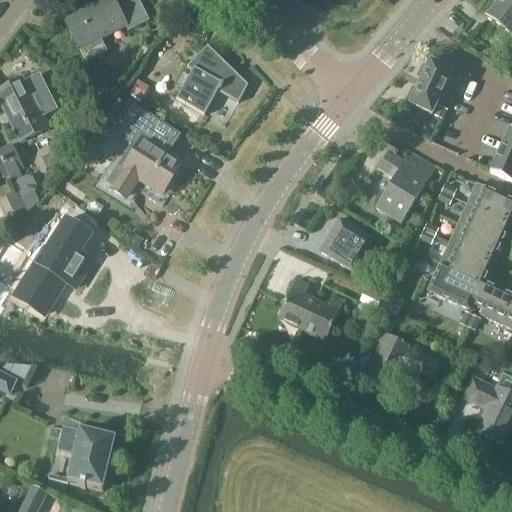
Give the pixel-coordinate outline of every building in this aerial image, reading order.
[(138,2),(118,11),(112,0),(111,0),(65,23),(79,52),(80,52),(86,63),(104,54),(98,42),(125,28),(128,33),(148,23),(138,2)] [(511,0),(503,0),(488,19),(511,38),(511,0)] [(248,88),(208,49),(188,69),(192,74),(176,102),(205,118),(219,91),(240,103),(248,88)] [(430,62),(410,107),(433,117),(453,73),(430,62)] [(48,130),(23,81),(0,92),(0,101),(21,144),(48,130)] [(176,135),(137,110),(120,136),(140,149),(124,173),(119,170),(109,185),(116,190),(114,192),(126,200),(134,189),(163,208),(170,198),(164,194),(183,165),(164,153),(176,135)] [(511,128),(490,174),(511,184),(511,128)] [(12,148),(0,153),(0,158),(10,177),(23,171),(12,148)] [(435,170),(410,154),(404,163),(389,153),(378,171),(395,182),(378,210),(402,225),(435,170)] [(0,182),(10,177),(0,158),(0,182)] [(26,178),(12,185),(28,215),(39,204),(34,194),(37,189),(32,179),(26,178)] [(429,293),(511,330),(511,295),(485,283),(511,224),(511,201),(475,185),(475,186),(477,187),(429,293)] [(457,197),(441,189),(436,199),(451,208),(457,197)] [(17,194),(6,200),(14,217),(25,211),(17,194)] [(446,217),(451,208),(436,199),(431,209),(446,217)] [(321,253),(353,274),(373,241),(341,221),(321,253)] [(75,289),(92,263),(80,255),(92,237),(68,222),(48,253),(59,259),(50,274),(44,270),(31,291),(51,303),(64,283),(75,289)] [(438,235),(422,226),(417,237),(433,245),(438,235)] [(427,255),(433,245),(417,237),(412,247),(427,255)] [(279,321),(303,332),(317,303),(305,298),(310,288),(297,282),(279,321)] [(365,292),(360,303),(377,310),(382,300),(365,292)] [(317,303),(303,332),(327,344),(345,304),(332,298),(328,308),(317,303)] [(445,330),(456,335),(463,320),(452,315),(445,330)] [(393,387),(401,369),(435,378),(440,362),(409,353),(411,348),(389,337),(395,325),(381,319),(371,340),(382,345),(367,375),(393,387)] [(466,340),(472,325),(463,320),(456,335),(466,340)] [(511,359),(511,356),(511,341),(508,340),(501,354),(511,359)] [(18,383),(0,373),(0,391),(11,397),(18,383)] [(477,433),(503,445),(511,425),(511,396),(496,389),(495,391),(484,385),(474,405),(487,411),(477,433)] [(75,456),(68,485),(82,488),(81,489),(86,490),(86,489),(103,493),(109,468),(115,470),(120,449),(114,448),(115,443),(81,434),(80,436),(64,432),(59,452),(75,456)] [(48,496),(48,495),(33,487),(32,488),(33,488),(19,511),(38,511),(47,496),(48,496)]
